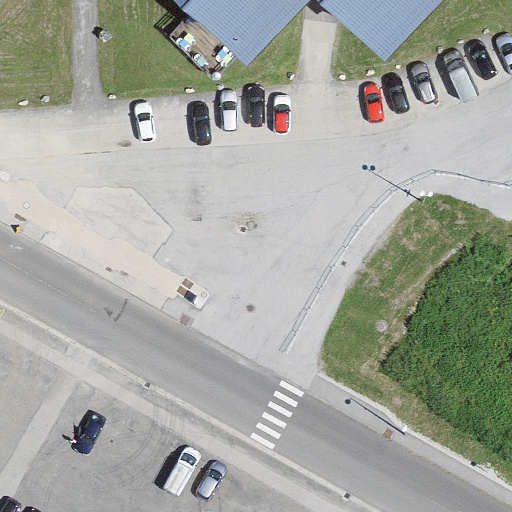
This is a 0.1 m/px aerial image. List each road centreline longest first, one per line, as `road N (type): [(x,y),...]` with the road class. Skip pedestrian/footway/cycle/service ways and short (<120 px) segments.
road 1 (unknown): [(0,209),(260,196),(511,128)]
road 2 (tertiary): [(0,257),(450,511)]
